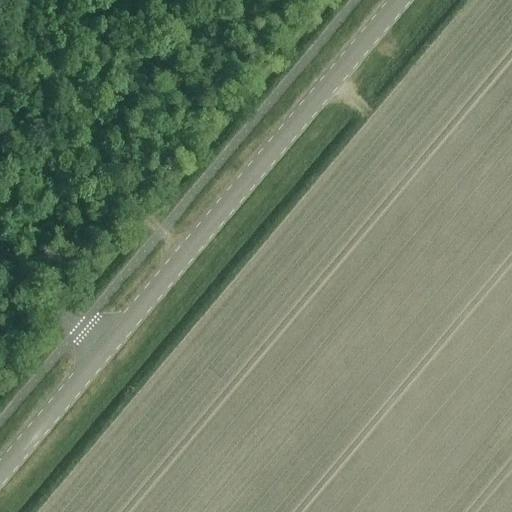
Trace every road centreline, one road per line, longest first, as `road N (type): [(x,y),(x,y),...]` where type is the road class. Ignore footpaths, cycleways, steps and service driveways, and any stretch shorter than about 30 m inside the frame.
road 1 (tertiary): [(101,346),(396,0)]
road 2 (tertiary): [(0,467),(101,346)]
road 3 (unclassified): [(101,346),(0,267)]
